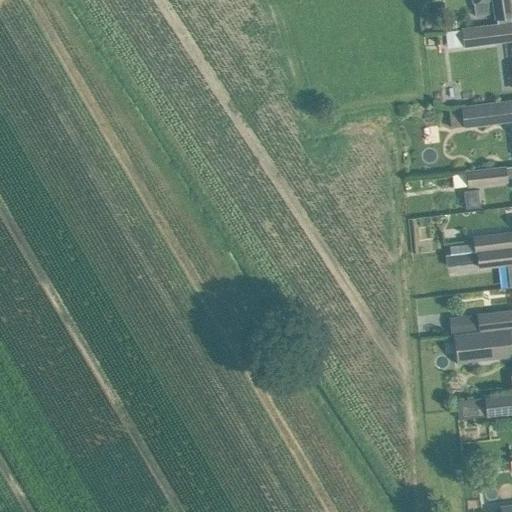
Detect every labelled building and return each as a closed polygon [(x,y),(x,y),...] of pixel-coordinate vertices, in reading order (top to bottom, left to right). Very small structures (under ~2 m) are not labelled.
[(472,0),(475,16),(491,13),(489,0),(472,0)] [(491,0),(494,19),(511,16),(511,14),(510,0),(491,0)] [(459,29),(459,32),(461,49),(511,42),(511,21),(493,24),(459,29)] [(511,97),(461,104),(463,126),(511,119),(511,97)] [(462,172),(464,185),(507,179),(505,167),(462,172)] [(477,189),(464,191),(466,209),(480,207),(477,189)] [(511,246),(510,233),(471,238),(473,251),(511,246)] [(451,254),(450,254),(444,255),(445,267),(476,263),(477,270),(511,264),(511,250),(511,246),(473,251),(451,254)] [(511,309),(449,317),(451,335),(510,328),(510,329),(511,328),(511,309)] [(510,328),(451,335),(455,363),(511,356),(511,345),(510,329),(510,328)] [(511,394),(485,397),(487,416),(511,412),(511,394)]
